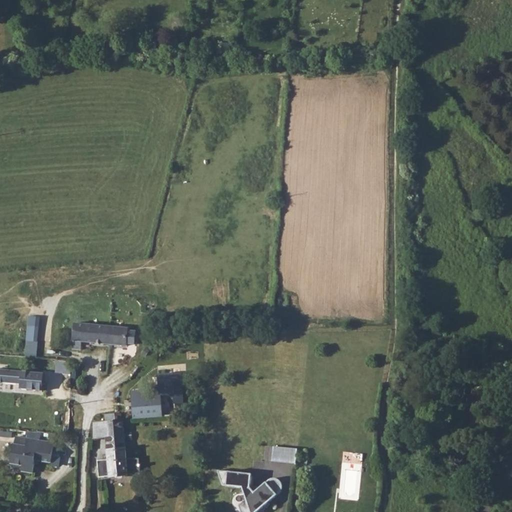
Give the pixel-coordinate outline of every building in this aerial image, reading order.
[(126,346),(128,329),(73,325),(71,350),(80,351),(81,342),(126,346)] [(25,357),(36,357),(38,327),(27,326),(25,357)] [(43,373),(0,370),(0,382),(20,384),(19,389),(42,391),(43,373)] [(163,417),(161,389),(131,391),(133,419),(163,417)] [(92,422),(93,439),(107,438),(109,478),(127,477),(123,420),(116,421),(104,422),(92,422)] [(50,464),(54,443),(15,436),(10,464),(21,466),(20,471),(32,473),(34,461),(50,464)] [(268,481),(265,483),(253,493),(249,488),(250,474),(218,471),(216,485),(242,487),(246,499),(238,505),(240,511),(255,511),(276,495),(279,493),(281,489),(281,485),(280,482),(276,479),(272,479),(268,481)]
